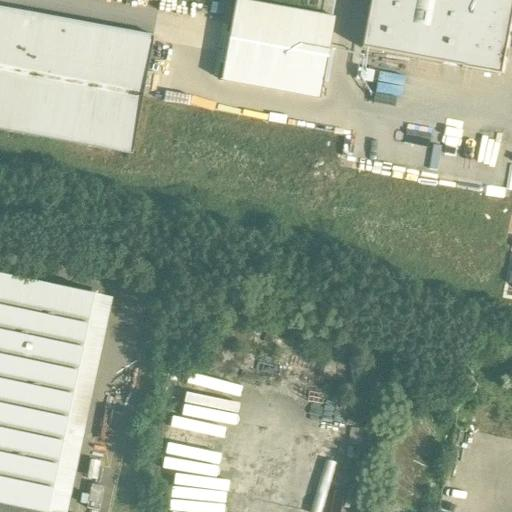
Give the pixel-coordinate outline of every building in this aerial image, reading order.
[(315,14),(236,0),(235,0),(221,80),(321,98),(335,18),(315,14)] [(511,0),(370,0),(362,48),(505,75),(511,33),(511,0)] [(154,36),(0,8),(0,131),(132,156),(142,100),(154,36)] [(200,62),(170,56),(167,73),(197,79),(200,62)] [(47,511),(93,296),(0,276),(0,511),(47,511)] [(103,488),(91,485),(87,509),(98,511),(103,488)]
